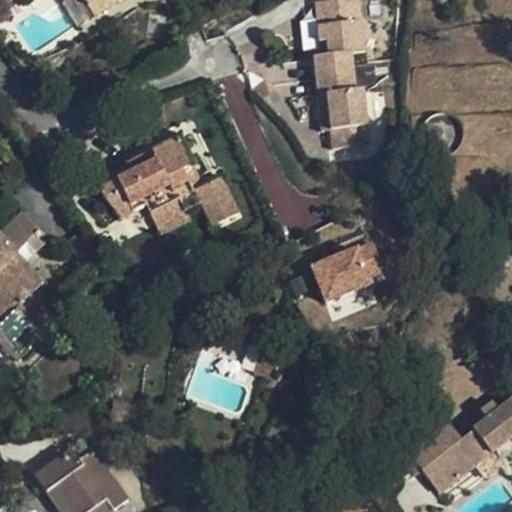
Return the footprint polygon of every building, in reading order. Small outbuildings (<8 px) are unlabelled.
[(0,0),(0,8),(13,2),(11,0),(0,0)] [(83,0),(94,15),(115,0),(83,0)] [(331,122),(333,136),(335,154),(371,149),(363,95),(356,96),(352,59),(365,57),(359,3),(316,9),(322,62),(316,64),(323,123),(331,122)] [(324,137),(333,136),(331,122),(323,123),(324,137)] [(178,144),(93,183),(102,203),(117,221),(143,209),(146,216),(176,203),(182,216),(200,208),(210,231),(235,219),(218,184),(201,191),(178,144)] [(176,203),(146,216),(154,233),(184,221),(182,216),(176,203)] [(34,335),(52,318),(31,296),(43,283),(16,255),(27,244),(35,252),(49,239),(23,214),(0,236),(0,305),(10,316),(1,324),(0,325),(0,343),(16,360),(37,338),(34,335)] [(322,299),(384,281),(373,241),(310,259),(322,299)] [(85,286),(74,300),(93,316),(105,303),(85,286)] [(0,305),(0,323),(1,324),(10,316),(0,305)] [(55,321),(52,318),(34,335),(37,338),(55,321)] [(231,319),(209,338),(221,350),(242,331),(231,319)] [(405,458),(416,473),(418,474),(422,472),(438,493),(490,454),(511,437),(511,402),(498,413),(492,403),(480,412),(487,422),(461,441),(449,426),(429,441),(405,458)] [(74,466),(81,461),(72,450),(66,455),(74,466)] [(84,511),(115,511),(129,500),(94,452),(81,461),(74,466),(66,455),(36,477),(48,493),(63,482),(84,511)] [(490,454),(438,493),(447,505),(499,466),(490,454)] [(61,511),(84,511),(63,482),(48,493),(61,511)] [(367,511),(348,495),(335,511),(336,511),(367,511)]
